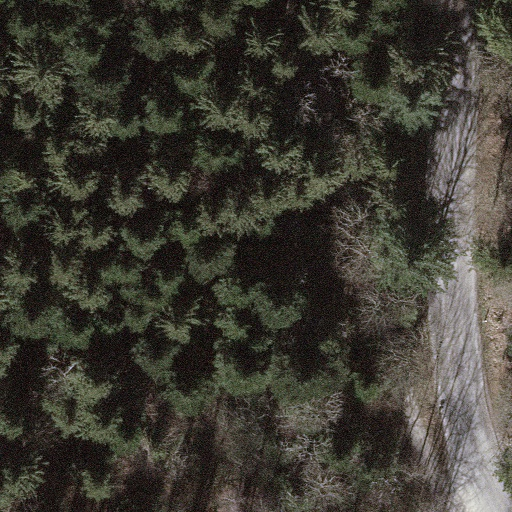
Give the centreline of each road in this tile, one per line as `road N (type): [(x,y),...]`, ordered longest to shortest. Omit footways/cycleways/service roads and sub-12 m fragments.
road 1 (track): [(249,0),(433,511)]
road 2 (unclassified): [(504,511),(467,419),(450,297),(450,204),(470,0)]
